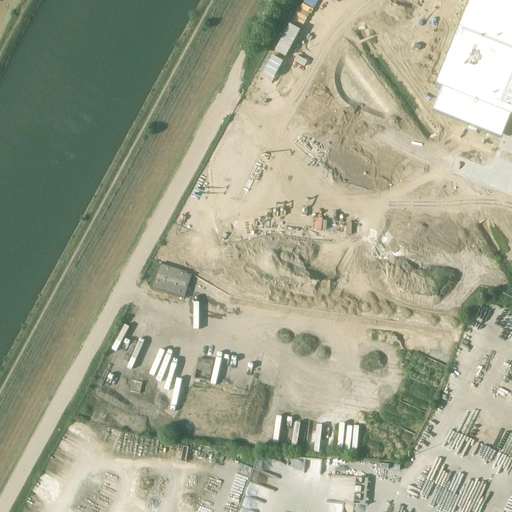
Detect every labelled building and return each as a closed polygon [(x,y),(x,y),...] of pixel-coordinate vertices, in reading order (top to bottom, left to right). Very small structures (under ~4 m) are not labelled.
[(505,143),(511,125),(511,0),(470,0),(437,84),(446,88),(435,116),(505,143)] [(279,113),(287,98),(257,82),(249,97),(279,113)] [(167,242),(161,261),(184,268),(190,249),(167,242)] [(187,274),(187,273),(159,264),(152,289),(184,299),(192,276),(187,274)] [(485,337),(465,330),(452,367),(467,372),(476,347),(481,348),(485,337)] [(199,359),(196,369),(211,372),(213,361),(199,359)] [(487,383),(482,392),(502,402),(511,381),(503,377),(498,388),(487,383)]
